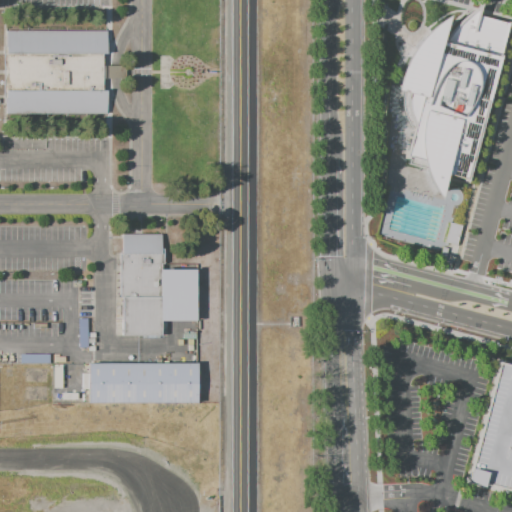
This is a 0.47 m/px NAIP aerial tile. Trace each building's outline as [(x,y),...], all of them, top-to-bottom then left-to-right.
[(411,132),(403,121),(401,108),(406,93),(396,90),(403,67),(413,51),(415,48),(424,38),(434,28),(447,19),(442,41),(454,30),(473,13),(481,7),(478,17),(509,27),(468,181),(446,174),(438,200),(429,186),(421,162),(406,157),(411,132)] [(4,31),(105,31),(105,56),(102,56),(102,90),(105,90),(105,112),(2,112),(2,46),(4,46),(4,31)] [(449,223),(460,226),(456,245),(444,243),(449,223)] [(121,234),(160,234),(160,247),(163,247),(163,265),(160,265),(160,342),(156,342),(156,336),(154,336),(154,339),(142,339),(142,336),(121,336),(121,296),(118,296),(118,254),(121,254),(121,234)] [(87,363),(198,363),(198,403),(87,403),(87,363)] [(496,363),(511,367),(511,495),(464,483),(496,363)]
